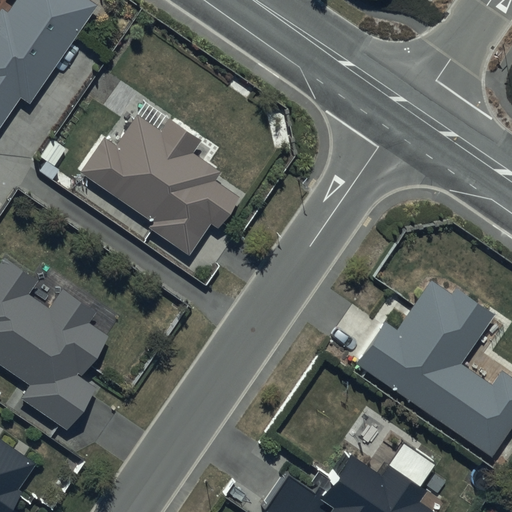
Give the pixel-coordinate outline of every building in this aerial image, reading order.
[(97,2),(94,0),(15,0),(9,9),(2,5),(0,8),(0,128),(21,94),(35,102),(97,2)] [(168,113),(158,127),(137,111),(115,140),(106,133),(80,166),(191,253),(239,191),(190,153),(201,139),(168,113)] [(0,360),(28,381),(20,393),(66,425),(97,381),(80,370),(106,333),(87,320),(95,308),(65,287),(52,305),(30,290),(39,276),(7,254),(0,263),(0,360)] [(490,379),(460,359),(492,312),(432,270),(395,323),(389,319),(359,362),(490,453),(511,420),(511,377),(498,368),(490,379)] [(0,511),(6,511),(39,464),(0,438),(0,511)] [(280,472),(255,507),(262,511),(426,511),(407,498),(415,486),(384,464),(375,477),(337,451),(308,492),(280,472)]
